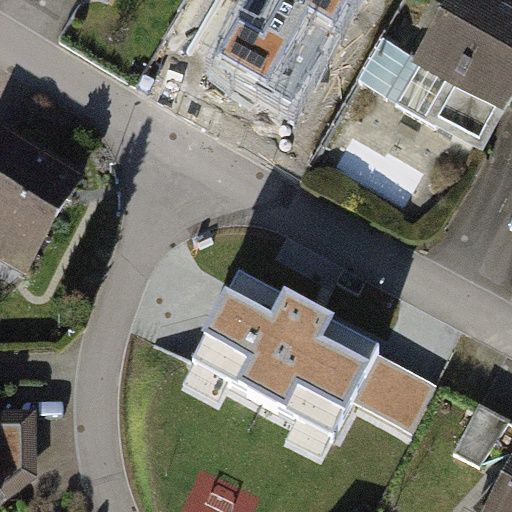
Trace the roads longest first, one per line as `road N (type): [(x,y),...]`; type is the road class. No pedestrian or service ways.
road 1 (residential): [(189,164),(137,259),(96,373),(99,458),(113,511)]
road 2 (residential): [(511,337),(189,164)]
road 3 (residential): [(189,164),(0,44)]
